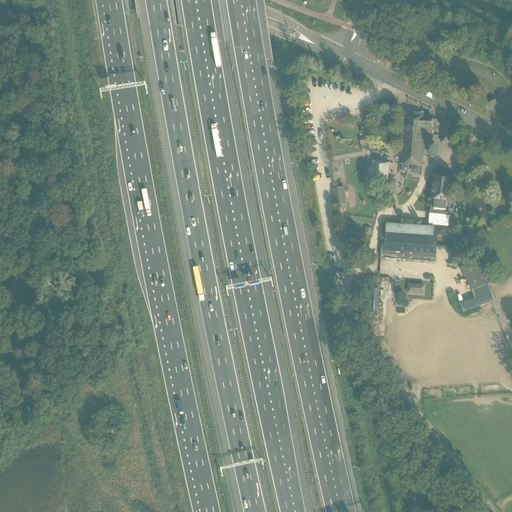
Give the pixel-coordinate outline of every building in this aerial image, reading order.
[(481,104),(485,110),(496,104),(493,98),(481,104)] [(400,165),(410,166),(422,167),(425,135),(431,135),(432,120),(412,118),(412,113),(403,112),(400,165)] [(454,122),(447,121),(444,121),(442,143),(451,144),(454,122)] [(367,182),(385,184),(388,162),(370,160),(367,182)] [(429,215),(428,225),(448,227),(449,217),(450,217),(450,216),(449,216),(450,203),(451,203),(450,203),(452,180),(453,180),(453,179),(432,177),(432,178),(433,178),(431,201),(430,201),(429,201),(430,202),(429,215),(428,215),(429,215)] [(343,188),(331,189),(332,204),(332,205),(333,210),(345,209),(345,204),(343,188)] [(381,252),(380,259),(381,259),(398,260),(435,263),(435,255),(434,255),(432,255),(434,229),(383,225),(381,252)] [(478,261),(463,267),(478,307),(493,301),(478,261)] [(425,295),(425,284),(408,284),(408,295),(425,295)]
